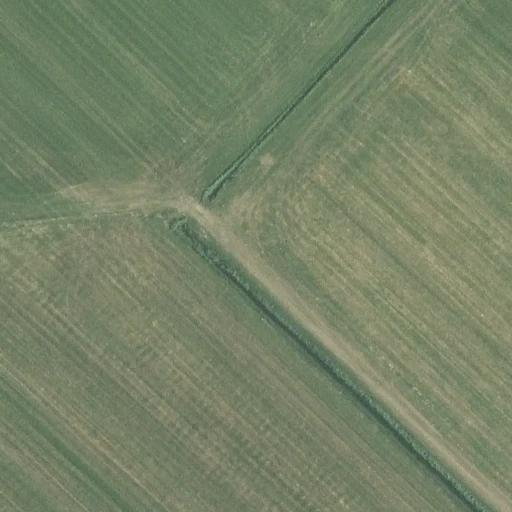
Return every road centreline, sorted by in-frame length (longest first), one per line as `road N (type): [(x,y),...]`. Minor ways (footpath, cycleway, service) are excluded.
road 1 (track): [(0,218),(189,202),(500,511)]
road 2 (track): [(424,0),(213,229)]
